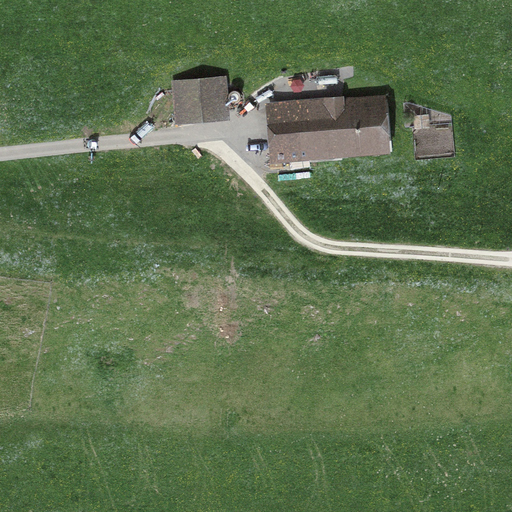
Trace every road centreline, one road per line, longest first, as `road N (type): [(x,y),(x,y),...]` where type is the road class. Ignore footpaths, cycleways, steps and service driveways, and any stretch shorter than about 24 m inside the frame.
road 1 (track): [(201,131),(313,243),(511,257)]
road 2 (track): [(233,127),(0,151)]
